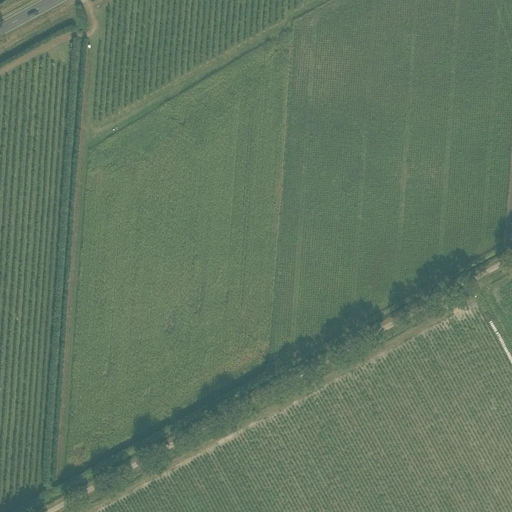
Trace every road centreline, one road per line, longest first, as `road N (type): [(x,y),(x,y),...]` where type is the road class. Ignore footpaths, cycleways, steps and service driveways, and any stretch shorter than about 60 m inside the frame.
road 1 (unclassified): [(45,511),(511,256)]
road 2 (unknown): [(84,0),(87,39),(58,37),(0,69)]
